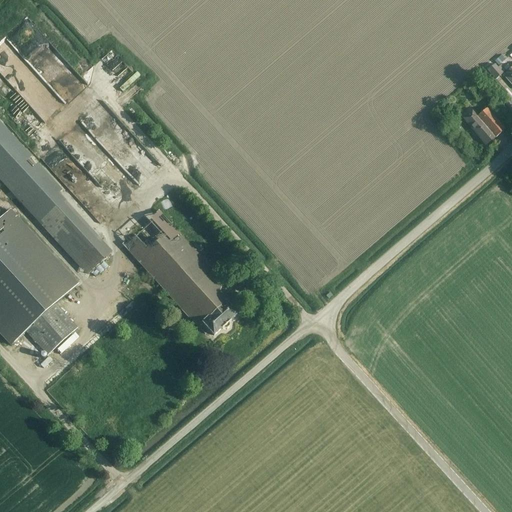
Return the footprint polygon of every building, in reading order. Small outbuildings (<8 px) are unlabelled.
[(501,74),(493,65),(492,63),(486,68),(495,79),(501,74)] [(488,109),(478,117),(470,108),(462,115),(488,146),(506,130),(488,109)] [(109,253),(55,194),(0,133),(0,182),(84,276),(109,253)] [(47,356),(78,328),(56,304),(78,284),(9,208),(0,216),(0,337),(9,347),(26,332),(47,356)] [(229,321),(236,314),(225,303),(227,301),(220,294),(223,282),(159,212),(123,245),(191,319),(192,318),(199,327),(203,324),(213,335),(221,328),(227,329),(230,326),(229,321)]
